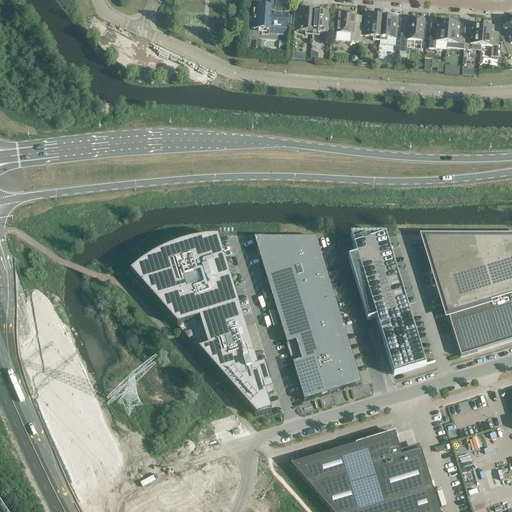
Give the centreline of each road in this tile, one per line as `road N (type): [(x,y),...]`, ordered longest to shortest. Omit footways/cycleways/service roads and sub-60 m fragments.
road 1 (tertiary): [(511,157),(423,158),(197,138),(0,158)]
road 2 (tertiary): [(0,202),(222,177),(420,181),(511,172)]
road 3 (unclassified): [(120,511),(132,483),(511,362)]
road 4 (residential): [(140,30),(256,78),(511,91)]
road 5 (secondary): [(105,511),(0,255)]
road 6 (secondary): [(0,346),(76,511)]
road 7 (unknown): [(414,392),(452,511)]
